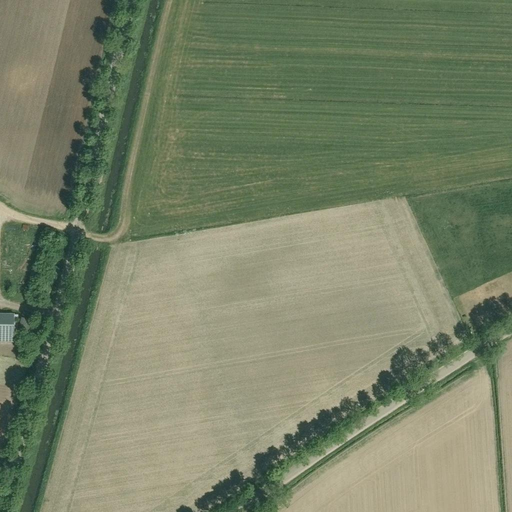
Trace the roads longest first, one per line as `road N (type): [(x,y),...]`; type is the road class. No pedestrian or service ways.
road 1 (tertiary): [(1,511),(136,0)]
road 2 (unclassified): [(236,511),(511,328)]
